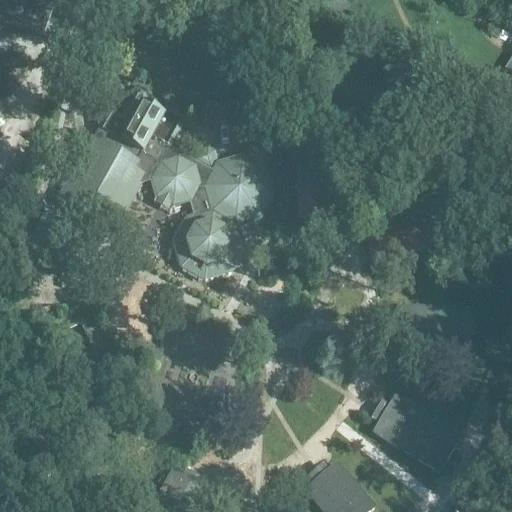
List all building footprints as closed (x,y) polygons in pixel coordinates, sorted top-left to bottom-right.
[(0,0),(0,15),(45,32),(56,5),(43,0),(0,0)] [(511,61),(495,88),(511,98),(511,61)] [(135,97),(122,120),(109,113),(82,163),(83,164),(75,179),(72,177),(58,203),(77,213),(79,209),(97,219),(95,223),(114,233),(136,193),(134,188),(151,183),(156,200),(172,209),(189,204),(194,219),(186,221),(174,245),(181,270),(204,282),(230,275),(242,252),(240,243),(256,239),(251,223),(259,220),(272,197),(265,172),(242,159),(216,167),(210,174),(161,147),(172,126),(160,119),(160,118),(142,108),(145,102),(144,98),(139,95),(135,97)] [(319,216),(317,175),(303,176),(305,218),(307,218),(307,216),(319,216)] [(317,175),(319,216),(319,218),(321,218),(321,216),(333,215),(332,175),(317,175)] [(383,237),(404,202),(392,195),(371,229),(383,237)] [(404,202),(383,237),(395,244),(416,210),(404,202)] [(376,210),(371,216),(376,220),(381,213),(376,210)] [(410,220),(415,223),(419,217),(414,213),(410,220)] [(409,252),(418,263),(450,238),(441,227),(409,252)] [(431,227),(424,232),(428,236),(434,231),(431,227)] [(458,249),(450,238),(418,263),(427,274),(458,249)] [(446,259),(450,263),(456,258),(452,254),(446,259)] [(463,269),(455,272),(457,278),(465,275),(463,269)] [(441,300),(479,285),(474,272),(436,287),(441,300)] [(479,285),(441,300),(446,313),(484,298),(479,285)] [(468,304),(471,310),(478,307),(476,301),(468,304)] [(337,367),(350,345),(317,326),(292,369),(314,382),(326,361),(337,367)] [(459,330),(459,344),(500,343),(499,328),(459,330)] [(54,368),(85,342),(76,331),(45,357),(54,368)] [(94,353),(85,342),(54,368),(63,379),(94,353)] [(500,343),(459,344),(460,359),(501,357),(500,343)] [(51,351),(47,347),(41,352),(45,356),(51,351)] [(280,352),(272,362),(282,370),(290,360),(280,352)] [(75,394),(84,405),(116,380),(107,369),(75,394)] [(67,384),(73,379),(69,374),(63,379),(67,384)] [(125,391),(116,380),(84,405),(93,416),(125,391)] [(81,389),(78,384),(71,389),(75,394),(81,389)] [(463,398),(502,409),(506,395),(467,384),(463,398)] [(502,409),(463,398),(459,412),(498,422),(502,409)] [(97,421),(103,416),(99,411),(93,416),(97,421)] [(439,426),(431,438),(465,460),(473,448),(439,426)] [(468,437),(461,433),(458,438),(464,442),(468,437)] [(458,472),(465,460),(431,438),(424,450),(458,472)] [(133,486),(164,460),(154,449),(124,476),(133,486)] [(173,470),(164,460),(133,486),(142,497),(173,470)] [(395,470),(422,500),(433,490),(405,460),(395,470)] [(442,462),(439,467),(446,471),(449,466),(442,462)] [(130,470),(126,466),(120,471),(124,476),(130,470)] [(412,509),(422,500),(395,470),(384,479),(412,509)] [(435,483),(430,477),(425,482),(431,487),(435,483)] [(157,493),(163,487),(159,483),(153,488),(157,493)] [(177,511),(193,511),(205,493),(192,486),(177,511)] [(210,511),(217,500),(205,493),(193,511),(210,511)] [(183,501),(177,498),(174,505),(179,508),(183,501)] [(368,511),(364,500),(351,504),(353,511),(368,511)] [(405,511),(410,507),(404,501),(400,505),(405,511)]
